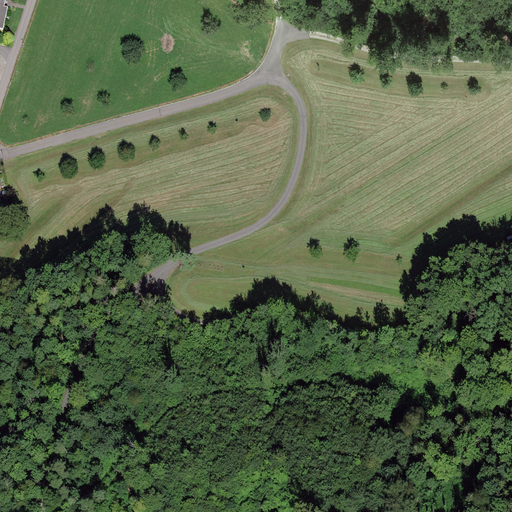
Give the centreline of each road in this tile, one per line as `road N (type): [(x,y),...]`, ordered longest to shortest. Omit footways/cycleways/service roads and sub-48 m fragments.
road 1 (track): [(270,69),(290,79),(302,98),(302,159),(291,189),(272,216),(173,259),(85,349),(60,398),(45,456),(43,511)]
road 2 (track): [(76,511),(118,456),(177,407),(242,390),(367,392),(393,372),(511,339)]
road 3 (track): [(511,336),(393,339),(265,316),(202,320),(162,298),(151,282)]
road 4 (track): [(258,0),(271,51),(259,83),(0,155)]
road 5 (track): [(511,54),(319,55),(268,35)]
